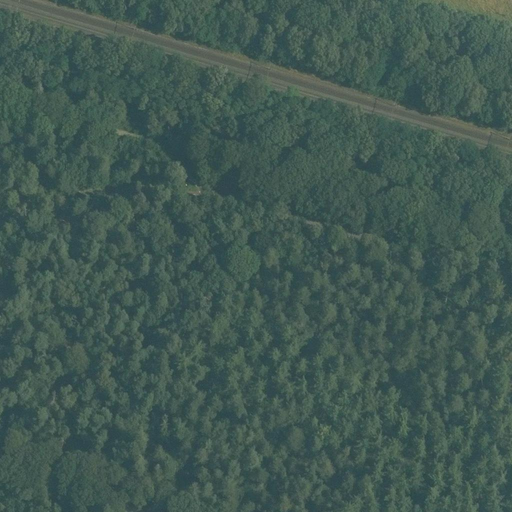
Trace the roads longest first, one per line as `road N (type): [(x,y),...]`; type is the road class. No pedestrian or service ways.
road 1 (unclassified): [(0,224),(74,199),(189,196),(511,275)]
road 2 (track): [(316,0),(511,66)]
